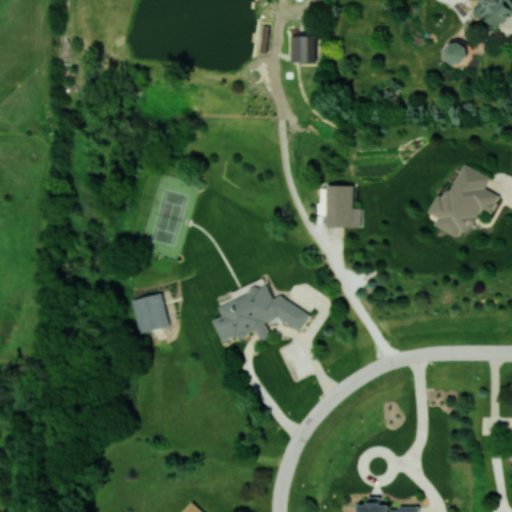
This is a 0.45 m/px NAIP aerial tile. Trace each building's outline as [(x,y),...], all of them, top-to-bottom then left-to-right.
[(496,28),(511,16),(511,6),(507,0),(473,0),(476,3),(472,7),(479,16),(485,12),(496,28)] [(293,62),(317,61),(316,34),(292,35),(293,62)] [(451,63),(468,61),(466,38),(449,40),(451,63)] [(501,194),(487,187),(492,176),(461,162),(436,214),(440,216),(436,224),(462,237),(469,222),(475,225),(483,208),(493,212),(501,194)] [(362,226),(362,207),(355,207),(355,184),(329,184),(328,226),(362,226)] [(141,332),(171,325),(162,292),(133,299),(141,332)] [(420,511),(420,506),(392,506),(392,504),(383,504),(383,496),(370,496),(370,504),(360,504),(360,511),(420,511)] [(205,511),(194,501),(183,511),(205,511)]
